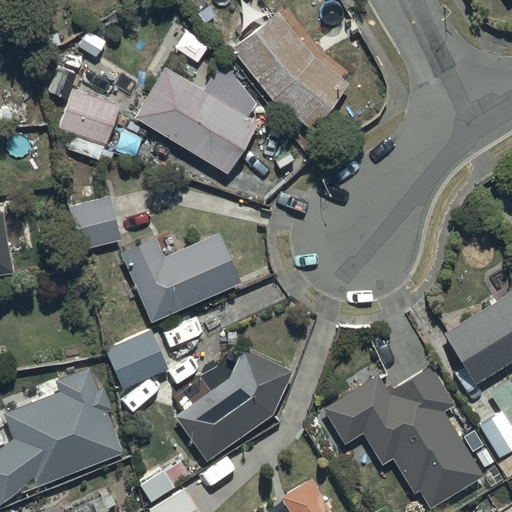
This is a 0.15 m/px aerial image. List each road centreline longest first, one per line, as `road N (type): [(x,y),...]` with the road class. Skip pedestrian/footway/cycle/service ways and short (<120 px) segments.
road 1 (residential): [(465,112),(358,230)]
road 2 (residential): [(409,0),(465,112)]
